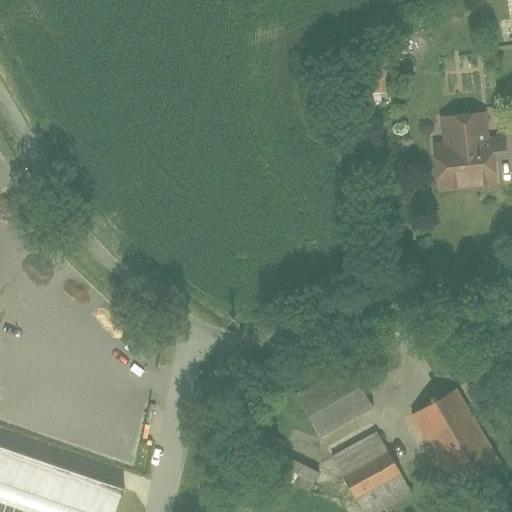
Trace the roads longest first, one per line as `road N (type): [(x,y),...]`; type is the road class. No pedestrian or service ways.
road 1 (residential): [(201,334),(238,342),(288,338),(511,273)]
road 2 (residential): [(201,334),(159,511)]
